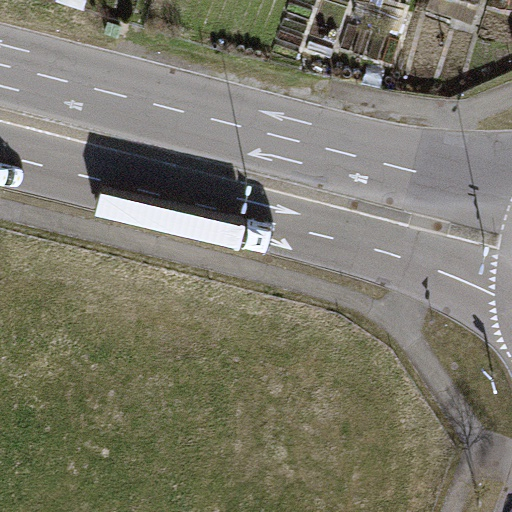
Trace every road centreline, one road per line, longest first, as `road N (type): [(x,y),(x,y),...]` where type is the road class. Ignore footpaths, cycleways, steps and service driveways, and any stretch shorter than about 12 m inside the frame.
road 1 (secondary): [(0,162),(415,259),(511,301)]
road 2 (secondary): [(511,180),(436,175),(0,60)]
